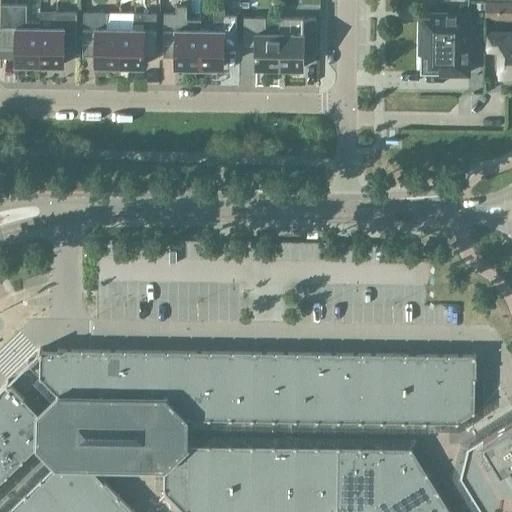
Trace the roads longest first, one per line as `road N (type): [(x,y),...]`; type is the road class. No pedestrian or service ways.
road 1 (residential): [(345,103),(0,99)]
road 2 (tertiary): [(51,208),(344,209)]
